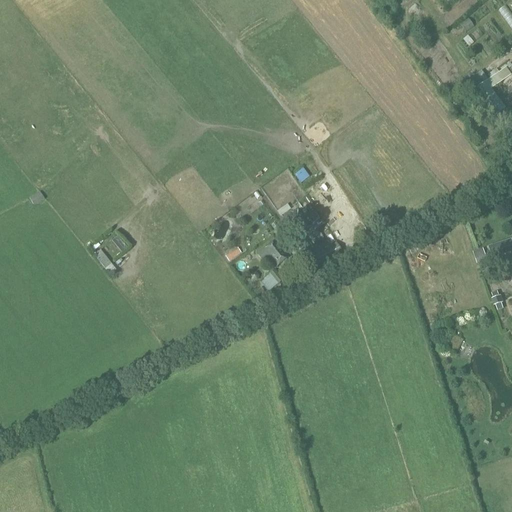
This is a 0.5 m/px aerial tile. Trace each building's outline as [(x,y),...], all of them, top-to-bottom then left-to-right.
[(490,122),(506,110),(486,83),(470,95),(490,122)] [(297,211),(278,225),(291,241),(310,227),(297,211)] [(511,253),(511,242),(511,240),(488,248),(492,260),(511,253)] [(276,242),(261,253),(274,269),(288,258),(276,242)] [(337,259),(331,248),(296,266),(301,277),(337,259)] [(229,262),(241,254),(237,249),(225,258),(229,262)] [(483,249),(473,253),(477,265),(487,262),(483,249)] [(103,269),(110,264),(100,252),(93,257),(103,269)] [(274,272),(266,278),(260,283),(267,293),(282,282),(274,272)] [(491,295),(494,301),(492,301),(494,308),(496,307),(498,313),(503,311),(501,305),(502,305),(500,299),(499,299),(497,293),(491,295)]
